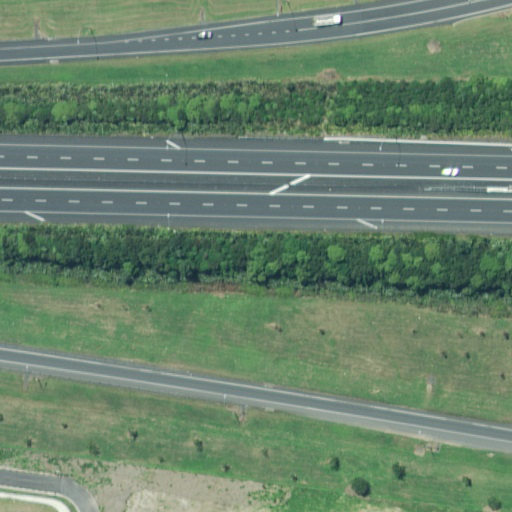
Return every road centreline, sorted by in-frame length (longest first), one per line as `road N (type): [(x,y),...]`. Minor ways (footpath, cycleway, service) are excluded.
road 1 (motorway): [(511,435),(0,354)]
road 2 (motorway): [(0,157),(511,169)]
road 3 (motorway): [(511,212),(0,201)]
road 4 (motorway): [(0,54),(300,37)]
road 5 (motorway): [(300,37),(502,0)]
road 6 (motorway): [(300,37),(452,0)]
